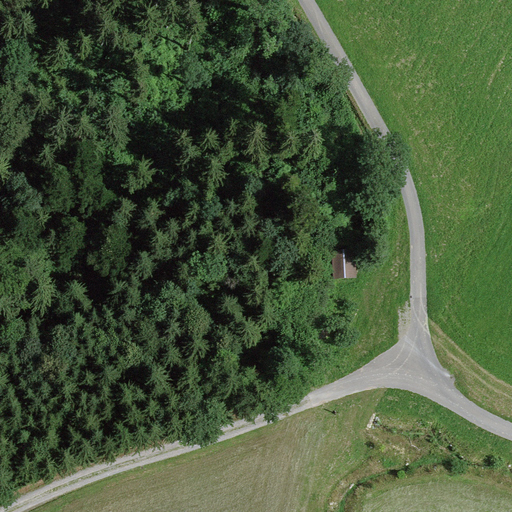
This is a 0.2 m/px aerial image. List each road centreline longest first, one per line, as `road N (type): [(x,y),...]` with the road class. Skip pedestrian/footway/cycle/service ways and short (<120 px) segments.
road 1 (residential): [(299,0),(374,111),(408,191),(419,294),(408,378)]
road 2 (track): [(0,509),(370,376)]
